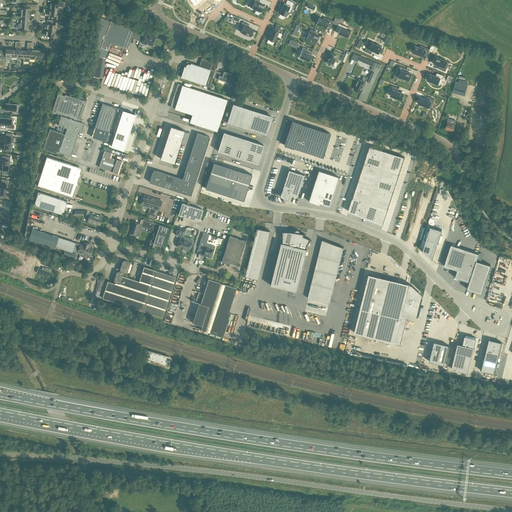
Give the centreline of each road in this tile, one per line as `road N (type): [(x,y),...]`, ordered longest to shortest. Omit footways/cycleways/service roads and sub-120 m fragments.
road 1 (motorway): [(511,474),(170,426),(0,393)]
road 2 (motorway): [(0,412),(511,491)]
road 3 (unclassified): [(511,510),(216,472),(0,455)]
road 4 (unclassified): [(295,77),(258,199),(396,242),(451,294)]
road 5 (unclassified): [(187,300),(192,269),(111,242),(154,109)]
road 6 (unclassified): [(511,232),(486,211),(452,148),(400,122)]
